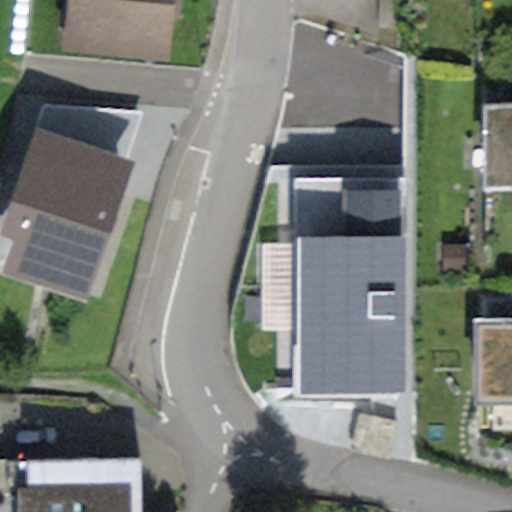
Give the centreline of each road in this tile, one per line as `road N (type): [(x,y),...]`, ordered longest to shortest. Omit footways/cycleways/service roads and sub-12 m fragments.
road 1 (residential): [(228,434),(205,402),(195,329),(262,0)]
road 2 (unclassified): [(228,434),(445,482),(511,508)]
